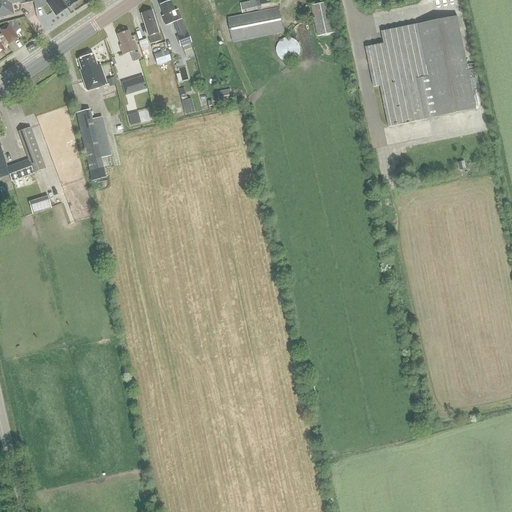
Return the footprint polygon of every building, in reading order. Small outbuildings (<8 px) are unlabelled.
[(0,0),(0,15),(12,13),(9,3),(19,1),(19,0),(0,0)] [(43,0),(55,16),(66,9),(60,0),(43,0)] [(77,0),(60,0),(66,9),(78,1),(77,0)] [(243,14),(278,7),(277,0),(263,0),(256,1),(256,0),(240,3),(243,14)] [(174,12),(170,1),(159,5),(163,16),(162,16),(165,26),(173,23),(180,20),(177,11),(174,12)] [(330,2),(311,6),(317,37),(336,33),(330,2)] [(279,8),(228,18),(233,43),(284,33),(279,8)] [(141,14),(147,33),(150,44),(161,41),(151,11),(141,14)] [(457,17),(381,32),(384,44),(365,48),(374,88),(380,86),(389,128),(424,120),(476,110),(471,87),(476,86),(474,74),(469,75),(457,17)] [(185,33),(180,20),(173,23),(178,36),(176,37),(179,47),(189,43),(186,33),(185,33)] [(0,53),(4,51),(0,45),(0,43),(6,40),(9,44),(18,38),(8,24),(0,29),(0,31),(1,34),(0,34),(0,53)] [(128,31),(117,35),(120,46),(119,46),(122,55),(130,53),(133,62),(141,59),(138,52),(135,54),(134,51),(137,50),(134,41),(132,42),(128,31)] [(277,46),(276,50),(277,54),(279,58),(282,61),(286,62),(290,62),(294,61),(297,58),(299,54),(300,50),(299,46),(297,42),(294,40),(290,38),(286,38),(282,40),(279,42),(277,46)] [(165,51),(163,43),(151,46),(157,65),(171,61),(167,50),(165,51)] [(189,43),(182,46),(185,56),(193,53),(189,43)] [(85,92),(106,85),(99,66),(98,66),(97,63),(96,64),(92,55),(77,60),(81,71),(78,72),(85,92)] [(124,96),(146,89),(142,76),(120,83),(124,96)] [(107,80),(109,87),(115,85),(113,78),(107,80)] [(230,90),(216,93),(219,104),(232,101),(230,90)] [(194,113),(191,99),(181,101),(184,115),(194,113)] [(164,107),(166,116),(177,113),(175,105),(164,107)] [(127,113),(130,124),(150,120),(148,109),(127,113)] [(90,110),(76,113),(91,182),(105,178),(101,158),(111,156),(102,117),(92,119),(90,110)] [(0,177),(9,175),(11,182),(19,179),(45,169),(30,128),(18,132),(28,160),(7,168),(0,146),(0,177)] [(50,208),(46,195),(28,202),(32,214),(50,208)]
